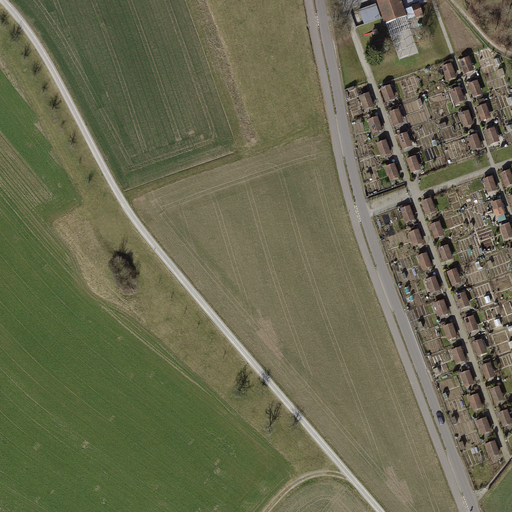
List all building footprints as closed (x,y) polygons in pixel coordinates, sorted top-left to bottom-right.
[(398,0),(391,0),(380,4),(387,26),(406,20),(398,0)] [(425,0),(403,0),(407,10),(412,8),(419,6),(427,3),(425,0)] [(359,11),(365,26),(382,20),(377,5),(359,11)] [(419,6),(412,8),(416,20),(423,18),(419,6)] [(460,61),(466,76),(474,73),(469,58),(460,61)] [(442,67),(448,82),(456,79),(451,64),(442,67)] [(469,86),(474,100),(483,97),(477,82),(469,86)] [(382,90),(387,104),(395,101),(390,87),(382,90)] [(451,92),(456,106),(465,103),(460,89),(451,92)] [(360,98),(365,112),(374,109),(369,95),(360,98)] [(478,110),(483,124),(492,121),(487,107),(478,110)] [(390,114),(395,129),(404,126),(398,111),(390,114)] [(460,116),(465,130),(474,127),(469,113),(460,116)] [(369,122),(374,137),(382,133),(377,119),(369,122)] [(486,134),(491,148),(500,145),(495,131),(486,134)] [(399,139),(404,153),(413,150),(408,136),(399,139)] [(468,140),(473,154),(482,151),(477,137),(468,140)] [(378,146),(383,161),(391,158),(386,143),(378,146)] [(407,163),(412,177),(421,174),(416,160),(407,163)] [(386,171),(391,185),(400,182),(395,168),(386,171)] [(501,175),(506,190),(511,187),(511,177),(510,172),(501,175)] [(483,182),(488,196),(497,193),(492,178),(483,182)] [(422,204),(427,218),(436,215),(431,201),(422,204)] [(492,206),(497,220),(506,217),(500,203),(492,206)] [(401,212),(406,226),(415,223),(409,209),(401,212)] [(430,228),(436,242),(444,239),(439,225),(430,228)] [(501,229),(506,243),(511,240),(511,233),(509,226),(501,229)] [(409,236),(414,250),(423,247),(418,233),(409,236)] [(440,252),(445,267),(453,264),(448,249),(440,252)] [(418,260),(423,274),(432,271),(427,257),(418,260)] [(448,277),(453,291),(462,288),(457,273),(448,277)] [(427,284),(432,299),(441,296),(435,281),(427,284)] [(456,300),(462,314),(470,311),(465,297),(456,300)] [(435,308),(440,322),(449,319),(444,304),(435,308)] [(465,324),(470,338),(478,335),(473,321),(465,324)] [(444,332),(449,346),(457,343),(452,329),(444,332)] [(474,345),(479,359),(488,356),(482,342),(474,345)] [(452,353),(458,367),(466,364),(461,350),(452,353)] [(482,369),(487,384),(496,381),(491,366),(482,369)] [(461,377),(466,392),(475,388),(470,374),(461,377)] [(490,391),(495,405),(504,402),(499,388),(490,391)] [(469,399),(474,413),(483,410),(477,396),(469,399)] [(498,415),(503,430),(511,426),(507,412),(498,415)] [(477,423),(482,437),(491,434),(486,420),(477,423)] [(486,447),(491,461),(500,458),(495,444),(486,447)]
